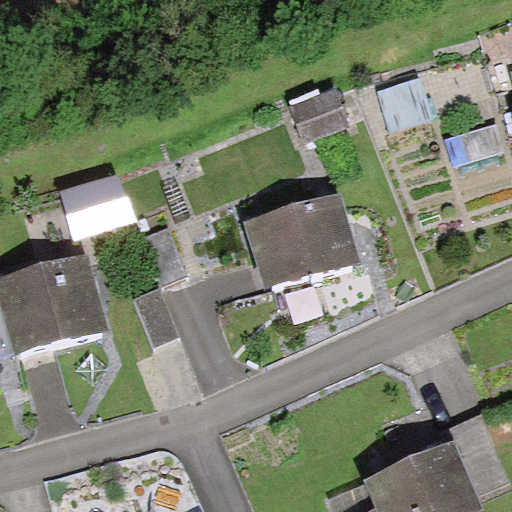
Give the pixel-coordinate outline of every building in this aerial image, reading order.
[(430,79),(380,93),(391,134),(441,120),(430,79)] [(338,92),(293,109),(308,148),(353,131),(338,92)] [(123,177),(69,191),(82,240),(136,225),(123,177)] [(343,200),(250,226),(268,291),(361,266),(343,200)] [(176,229),(148,238),(162,280),(189,272),(176,229)] [(0,360),(110,332),(90,259),(0,282),(0,360)] [(164,292),(140,301),(158,348),(181,339),(164,292)] [(487,511),(482,501),(511,488),(481,420),(443,437),(448,449),(368,485),(379,511),(487,511)]
